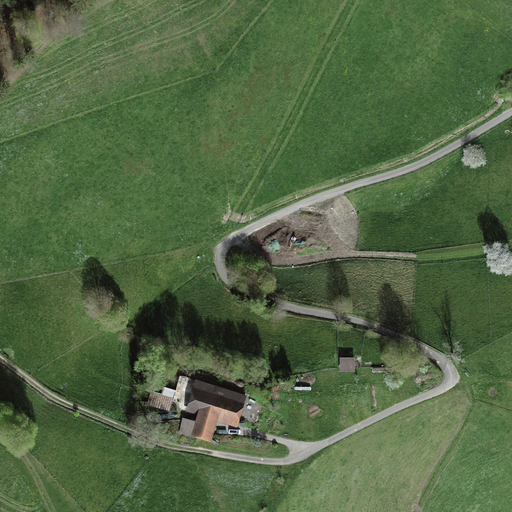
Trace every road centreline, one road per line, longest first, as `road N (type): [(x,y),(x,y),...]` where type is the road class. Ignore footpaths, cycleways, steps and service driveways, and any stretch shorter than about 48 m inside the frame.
road 1 (track): [(0,359),(68,404),(161,443),(286,461)]
road 2 (track): [(232,239),(281,263),(511,252)]
road 3 (track): [(0,91),(86,0)]
